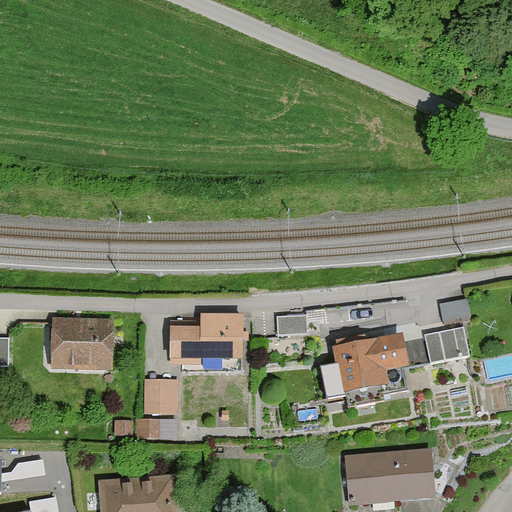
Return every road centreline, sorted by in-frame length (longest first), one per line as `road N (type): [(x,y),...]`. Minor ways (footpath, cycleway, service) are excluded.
road 1 (residential): [(511,275),(305,303),(13,313)]
road 2 (unclassified): [(179,0),(416,100),(511,128)]
